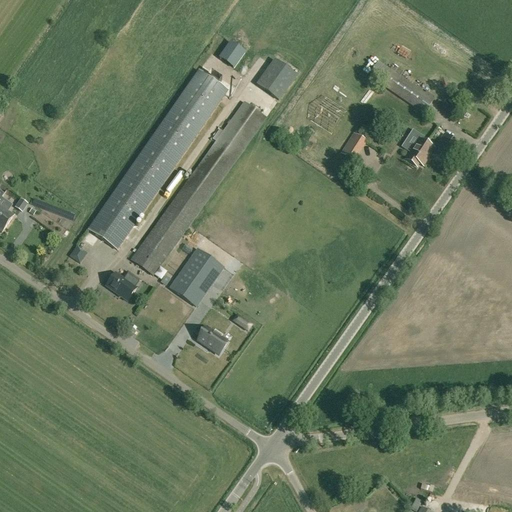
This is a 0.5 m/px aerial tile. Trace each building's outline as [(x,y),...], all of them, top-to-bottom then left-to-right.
[(240,70),(251,52),(234,41),(223,59),(240,70)] [(276,59),(255,87),(278,102),(298,74),(276,59)] [(424,115),(433,101),(378,63),(369,77),(424,115)] [(89,232),(116,250),(226,91),(200,72),(89,232)] [(455,117),(462,106),(448,96),(441,107),(455,117)] [(324,97),(308,121),(329,135),(345,112),(324,97)] [(153,276),(265,119),(244,104),(132,261),(153,276)] [(350,126),(340,126),(341,145),(344,145),(344,139),(350,139),(350,126)] [(354,163),(368,143),(354,134),(341,155),(354,163)] [(461,146),(443,135),(433,150),(430,155),(447,166),(461,146)] [(430,155),(433,150),(420,141),(412,153),(410,152),(405,160),(417,167),(419,164),(423,166),(430,155)] [(28,206),(20,200),(15,207),(23,213),(28,206)] [(0,231),(3,233),(14,217),(0,207),(0,231)] [(188,244),(177,259),(187,266),(170,290),(196,308),(224,269),(188,244)] [(86,266),(92,257),(86,252),(79,261),(86,266)] [(164,269),(160,277),(167,281),(172,273),(164,269)] [(128,303),(137,290),(116,274),(106,288),(128,303)] [(242,329),(247,333),(252,326),(247,323),(242,329)] [(141,328),(136,325),(132,330),(137,333),(141,328)] [(227,344),(207,329),(198,342),(218,357),(227,344)] [(478,485),(485,468),(477,465),(470,481),(478,485)]
